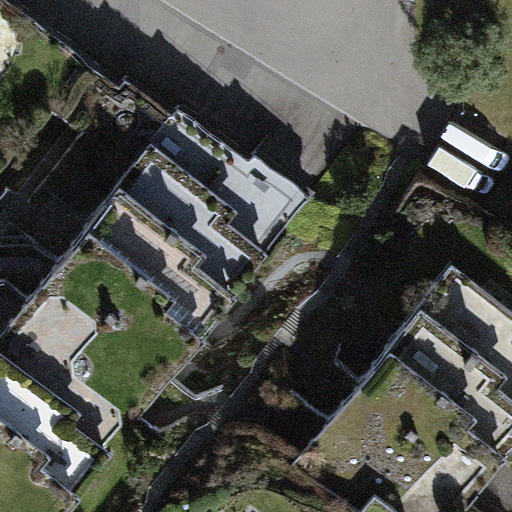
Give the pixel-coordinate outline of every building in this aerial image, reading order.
[(146,144),(87,219),(213,317),(272,242),(146,144)] [(87,219),(29,294),(155,392),(213,317),(87,219)] [(511,323),(444,272),(392,340),(511,431),(511,323)] [(29,294),(0,330),(0,393),(98,467),(155,392),(29,294)] [(477,511),(511,467),(511,431),(392,340),(340,407),(476,511),(477,511)] [(0,393),(0,511),(63,511),(98,467),(0,393)] [(476,511),(340,407),(288,475),(336,511),(476,511)]
